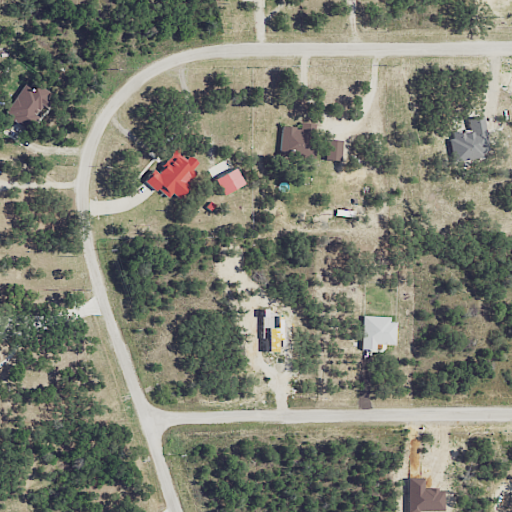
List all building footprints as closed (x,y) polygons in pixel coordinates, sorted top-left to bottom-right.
[(5,112),(25,127),(42,104),(44,106),(54,93),(31,76),(5,112)] [(300,127),(282,126),(280,152),(314,154),(315,123),(300,123),(300,127)] [(341,160),(343,140),(327,139),(326,159),(341,160)] [(145,180),(167,199),(173,193),(176,196),(202,165),(188,154),(186,156),(176,148),(157,171),(154,169),(145,180)] [(214,179),(223,195),(245,184),(236,167),(214,179)] [(268,349),(285,349),(285,312),(262,312),(262,333),(267,333),(268,349)] [(362,317),(361,349),(376,350),(376,344),(396,345),(397,318),(362,317)]
